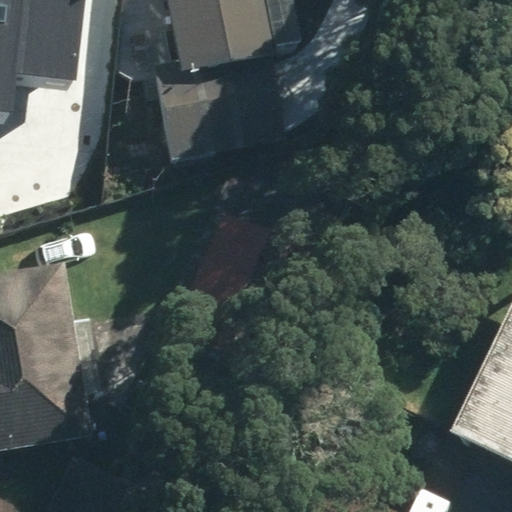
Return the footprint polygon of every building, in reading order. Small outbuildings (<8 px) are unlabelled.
[(75,81),(84,0),(0,0),(0,112),(12,114),(17,74),(75,81)] [(151,72),(168,167),(282,147),(266,59),(268,59),(257,0),(159,0),(172,68),(151,72)] [(0,458),(87,445),(81,402),(98,400),(86,324),(69,327),(60,270),(0,279),(0,458)] [(511,511),(511,322),(450,458),(511,485),(511,511)] [(0,511),(160,511),(163,508),(150,502),(159,483),(124,467),(115,487),(68,466),(47,511),(4,511),(0,510),(0,511)]
